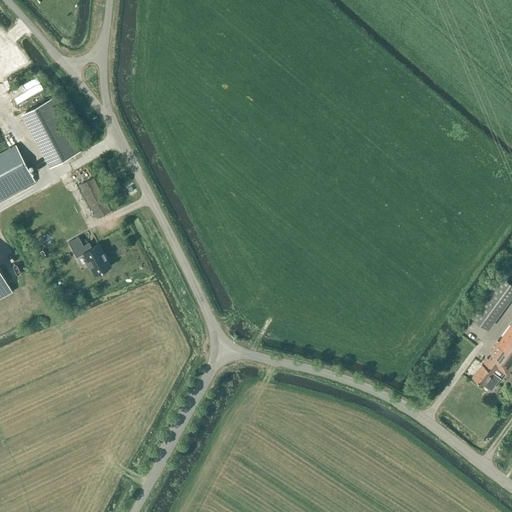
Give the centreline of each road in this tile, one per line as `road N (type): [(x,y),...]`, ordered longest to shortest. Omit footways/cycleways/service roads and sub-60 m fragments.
road 1 (tertiary): [(511,490),(372,393),(226,357)]
road 2 (unclassified): [(226,357),(107,119)]
road 3 (tertiary): [(136,511),(226,357)]
